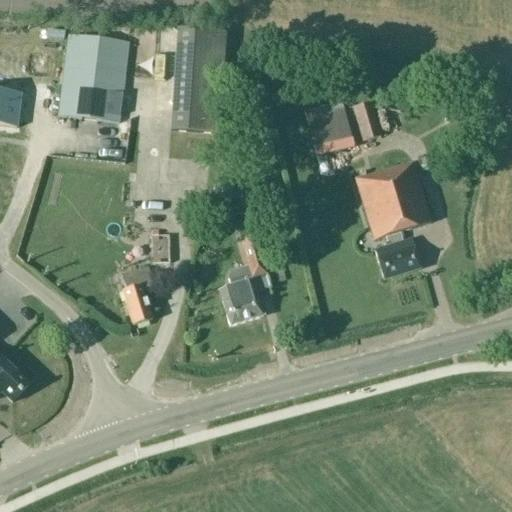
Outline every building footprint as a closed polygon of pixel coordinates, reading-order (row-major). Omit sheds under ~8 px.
[(63,41),(64,33),(46,31),(45,39),(63,41)] [(224,35),(176,32),(169,132),(217,135),(224,35)] [(130,96),(122,95),(128,44),(68,37),(57,117),(118,125),(120,104),(128,105),(130,96)] [(21,102),(0,98),(0,134),(16,136),(21,102)] [(361,142),(361,143),(379,137),(369,104),(351,109),(361,142)] [(302,114),(309,144),(347,136),(340,105),(302,114)] [(119,140),(80,139),(79,162),(118,163),(119,140)] [(135,167),(54,160),(52,184),(133,191),(135,167)] [(411,164),(354,180),(373,242),(384,238),(387,248),(373,252),(383,282),(420,271),(410,240),(402,243),(399,234),(430,225),(411,164)] [(208,207),(209,207),(206,222),(220,225),(223,211),(228,212),(233,188),(212,183),(208,207)] [(113,247),(114,227),(90,226),(90,246),(113,247)] [(239,233),(230,236),(232,244),(240,242),(248,269),(231,273),(228,280),(230,289),(218,292),(229,328),(263,317),(256,294),(269,290),(254,237),(253,238),(249,226),(238,229),(239,233)] [(168,238),(150,238),(150,266),(170,266),(168,238)] [(147,268),(120,276),(125,291),(121,292),(132,328),(151,322),(141,291),(153,288),(147,268)] [(0,389),(9,398),(23,383),(0,360),(0,389)]
